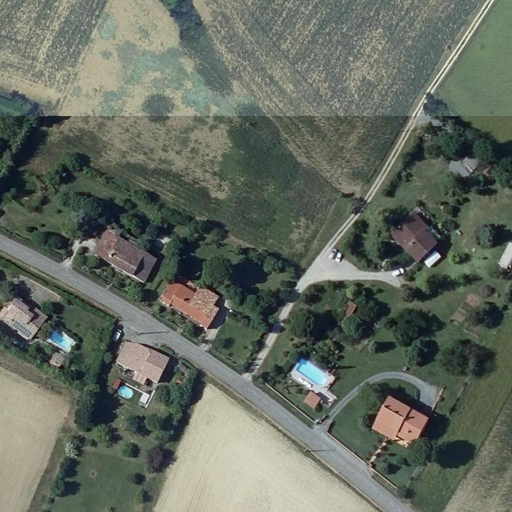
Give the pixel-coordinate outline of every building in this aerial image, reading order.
[(472,153),(464,160),(472,169),(480,162),(472,153)] [(419,228),(423,224),(416,217),(412,220),(419,228)] [(419,228),(412,220),(400,233),(414,248),(409,252),(420,265),(437,248),(426,236),(430,232),(423,224),(419,228)] [(166,251),(173,240),(160,231),(153,242),(166,251)] [(149,280),(158,259),(113,234),(103,255),(149,280)] [(511,242),(508,241),(498,265),(507,269),(511,257),(511,242)] [(219,303),(225,294),(207,284),(200,295),(188,288),(188,286),(175,278),(163,298),(173,305),(175,302),(202,319),(201,322),(210,328),(224,307),(219,303)] [(344,333),(358,310),(350,305),(336,329),(344,333)] [(13,306),(3,318),(8,321),(15,313),(27,324),(31,318),(13,306)] [(8,321),(3,318),(0,322),(0,328),(28,349),(44,327),(31,318),(27,324),(15,313),(8,321)] [(117,367),(158,390),(170,369),(140,352),(137,356),(127,350),(117,367)] [(58,370),(62,356),(52,353),(48,367),(58,370)] [(311,390),(303,401),(314,408),(322,397),(311,390)] [(414,451),(428,425),(389,403),(375,427),(397,439),(396,441),(414,451)] [(342,420),(332,413),(326,420),(336,428),(342,420)] [(375,427),(371,435),(391,447),(396,441),(397,439),(375,427)]
